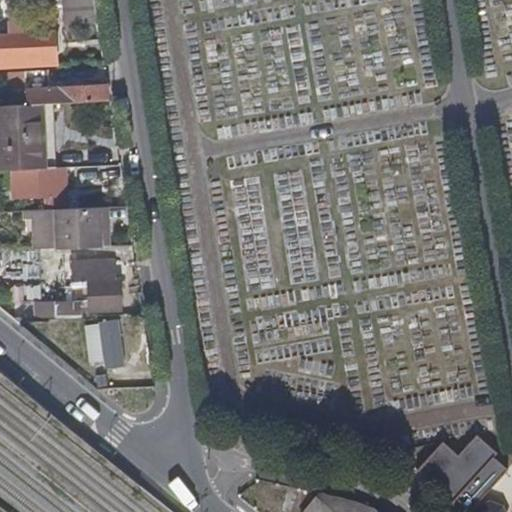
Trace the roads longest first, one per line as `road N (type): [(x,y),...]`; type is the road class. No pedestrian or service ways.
road 1 (residential): [(122,0),(174,337),(183,478)]
road 2 (residential): [(183,478),(0,343)]
